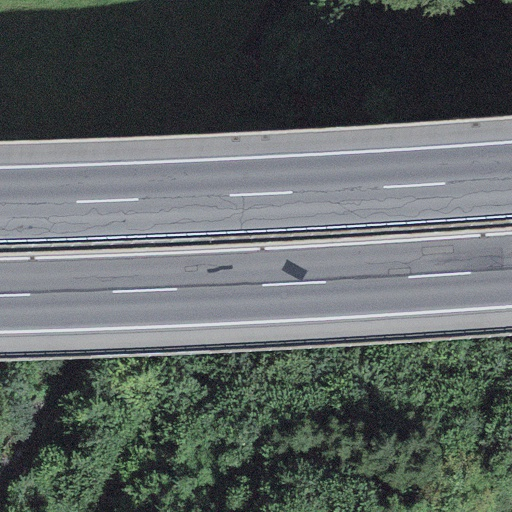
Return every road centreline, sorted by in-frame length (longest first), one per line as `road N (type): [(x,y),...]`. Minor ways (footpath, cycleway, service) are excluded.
road 1 (motorway): [(0,296),(511,270)]
road 2 (motorway): [(511,179),(0,204)]
